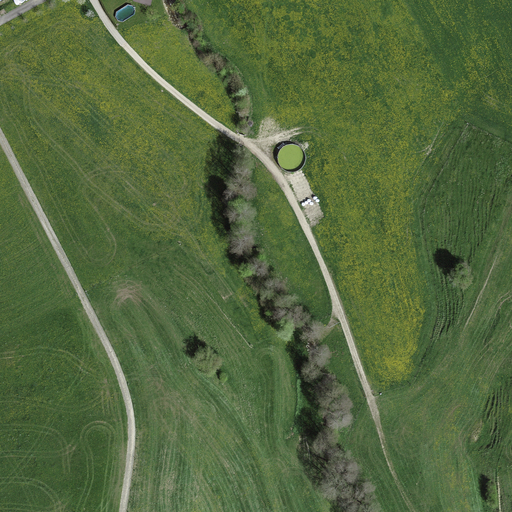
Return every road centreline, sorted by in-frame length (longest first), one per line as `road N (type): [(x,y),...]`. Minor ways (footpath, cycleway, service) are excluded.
road 1 (track): [(107,28),(217,129),(263,152),(322,263),(388,462),(413,511)]
road 2 (track): [(0,137),(112,359),(132,416),(122,511)]
